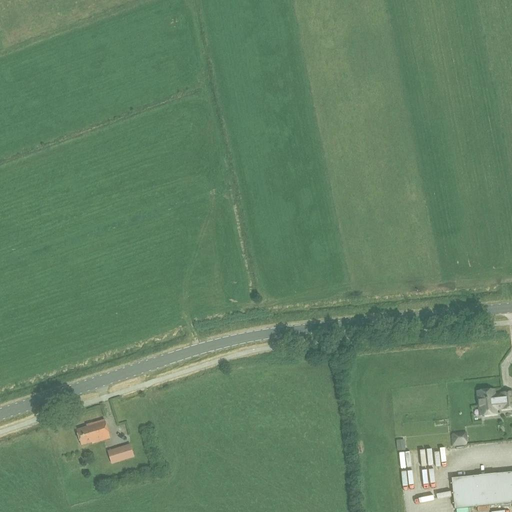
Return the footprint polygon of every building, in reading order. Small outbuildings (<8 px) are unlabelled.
[(494,390),(478,392),(480,416),(496,414),(495,407),(503,406),(504,409),(511,408),(511,392),(502,393),(502,396),(494,397),(494,390)] [(110,438),(105,420),(87,426),(87,427),(77,430),(81,446),(92,442),(92,444),(110,438)] [(134,457),(130,445),(108,451),(112,464),(134,457)] [(430,465),(449,464),(448,448),(429,449),(430,465)] [(511,472),(452,479),(455,509),(511,503),(511,472)]
